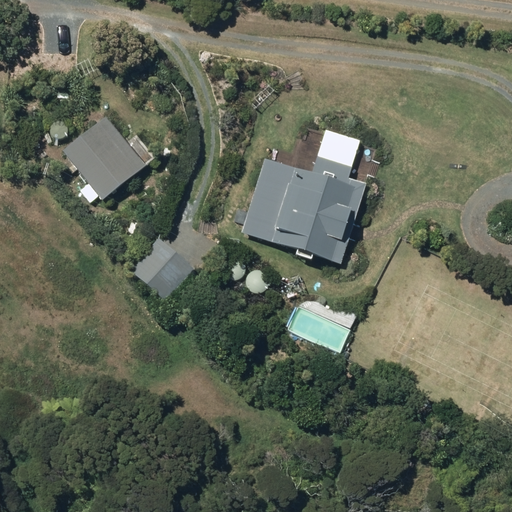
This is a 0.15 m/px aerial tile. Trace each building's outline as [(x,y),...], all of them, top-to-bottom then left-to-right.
[(101,92),(70,91),(69,116),(100,118),(101,92)] [(76,133),(60,114),(46,125),(62,144),(76,133)] [(108,119),(67,153),(108,202),(149,167),(108,119)] [(249,234),(347,264),(371,187),(353,182),(365,145),(327,134),(316,170),(273,157),(249,234)] [(147,227),(140,219),(131,227),(138,235),(147,227)] [(135,276),(166,302),(194,270),(162,243),(135,276)] [(275,276),(233,252),(220,274),(263,298),(275,276)]
